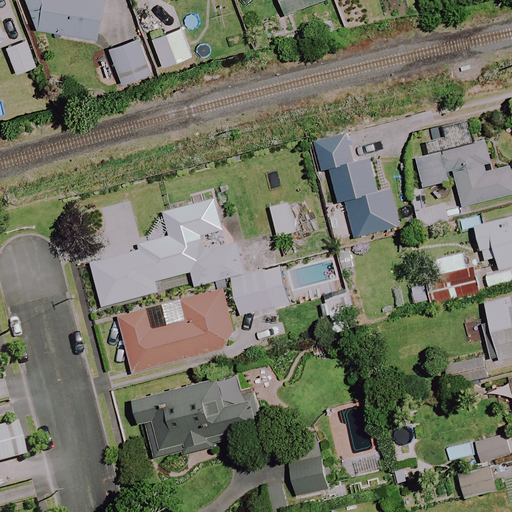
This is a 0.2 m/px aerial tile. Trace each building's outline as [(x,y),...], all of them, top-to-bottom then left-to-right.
[(27,0),(38,31),(97,39),(102,0),(27,0)] [(324,2),(323,0),(280,0),(286,17),(324,2)] [(0,51),(7,51),(15,74),(36,70),(27,39),(7,42),(0,26),(0,51)] [(190,58),(180,28),(152,38),(162,68),(190,58)] [(150,75),(138,40),(109,49),(121,84),(150,75)] [(356,166),(348,136),(316,144),(324,172),(331,171),(340,205),(346,203),(355,240),(401,228),(391,190),(381,193),(373,161),(356,166)] [(493,171),(485,141),(445,151),(443,143),(427,147),(429,156),(416,159),(424,190),(456,181),(463,209),(511,195),(511,178),(509,167),(493,171)] [(242,151),(218,156),(222,172),(246,166),(242,151)] [(312,160),(296,165),(301,183),(317,177),(312,160)] [(279,265),(294,261),(290,246),(275,251),(271,237),(232,247),(227,230),(224,230),(216,200),(165,214),(171,237),(140,246),(141,250),(92,264),(104,308),(160,293),(157,282),(192,273),(196,288),(230,278),(279,265)] [(459,220),(454,201),(417,210),(422,229),(459,220)] [(296,234),(289,204),(272,208),(279,238),(296,234)] [(498,259),(501,271),(511,268),(511,217),(476,227),(485,262),(498,259)] [(442,306),(483,295),(475,266),(467,268),(463,253),(430,261),(442,306)] [(230,278),(241,317),(275,308),(273,301),(287,297),(279,265),(230,278)] [(239,346),(224,290),(168,304),(173,322),(162,325),(158,307),(120,317),(134,373),(239,346)] [(511,358),(511,297),(485,305),(489,318),(480,321),(492,364),(511,358)] [(486,377),(482,357),(444,364),(448,385),(486,377)] [(252,430),(245,400),(225,405),(219,379),(136,400),(142,426),(148,425),(155,454),(252,430)] [(0,463),(23,457),(15,424),(0,428),(0,463)] [(511,455),(505,432),(476,440),(483,463),(511,455)] [(390,472),(384,450),(336,463),(342,485),(390,472)] [(333,488),(323,454),(288,464),(298,498),(333,488)] [(498,491),(492,466),(459,474),(465,499),(498,491)] [(344,489),(318,496),(321,506),(347,499),(344,489)]
